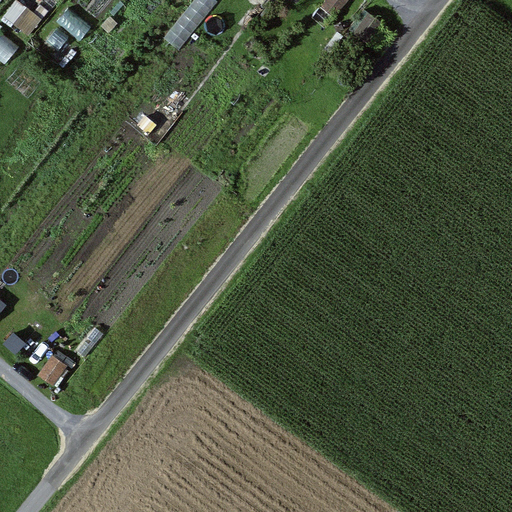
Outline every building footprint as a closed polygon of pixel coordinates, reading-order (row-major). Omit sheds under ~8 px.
[(37,0),(11,0),(6,8),(33,26),(46,6),(37,0)] [(208,8),(212,0),(195,0),(196,1),(208,8)] [(0,48),(8,55),(22,36),(0,19),(0,48)] [(0,137),(9,124),(0,117),(0,137)] [(54,342),(42,365),(60,375),(73,353),(54,342)]
